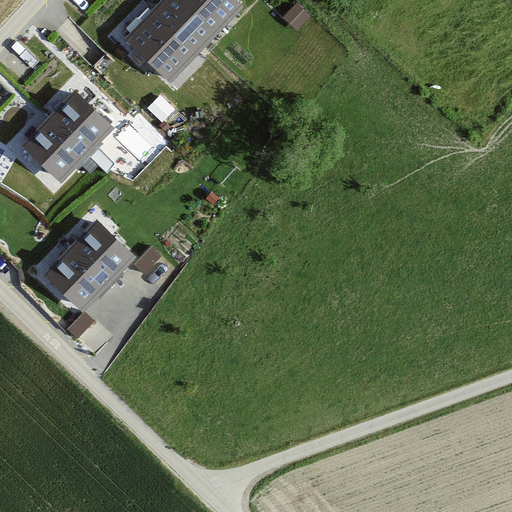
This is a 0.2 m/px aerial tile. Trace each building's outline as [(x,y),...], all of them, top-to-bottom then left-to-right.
[(168,78),(240,3),(236,0),(167,0),(129,40),(168,78)] [(76,94),(52,119),(85,151),(109,126),(76,94)] [(85,151),(52,119),(27,145),(60,176),(85,151)] [(131,255),(99,223),(74,248),(107,280),(131,255)] [(107,280),(74,248),(50,273),(82,305),(107,280)] [(83,307),(68,325),(79,333),(93,316),(83,307)] [(82,333),(95,344),(107,330),(94,319),(82,333)]
